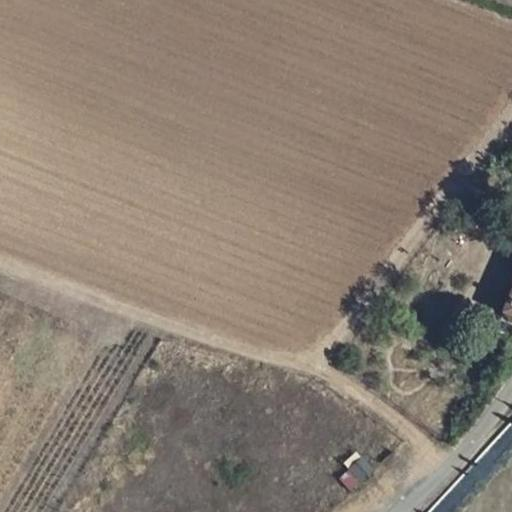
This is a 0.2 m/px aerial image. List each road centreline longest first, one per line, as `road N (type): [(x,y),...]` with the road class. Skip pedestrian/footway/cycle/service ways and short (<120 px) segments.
road 1 (track): [(0,261),(358,388),(452,468)]
road 2 (unclassified): [(404,511),(452,468),(511,387)]
